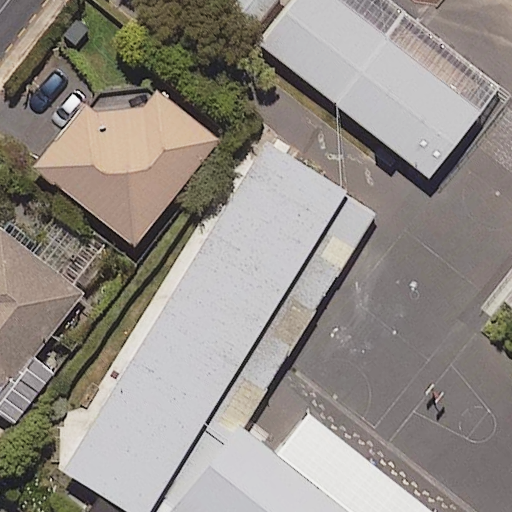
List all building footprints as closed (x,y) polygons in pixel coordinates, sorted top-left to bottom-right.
[(278,0),(228,0),(218,13),(249,37),(278,0)] [(341,0),(297,0),(262,47),(443,184),(495,116),(341,0)] [(154,81),(100,88),(38,163),(135,242),(222,137),(154,81)] [(278,125),(69,459),(150,511),(377,511),(254,412),(390,195),(278,125)] [(0,405),(87,289),(0,223),(0,405)]
